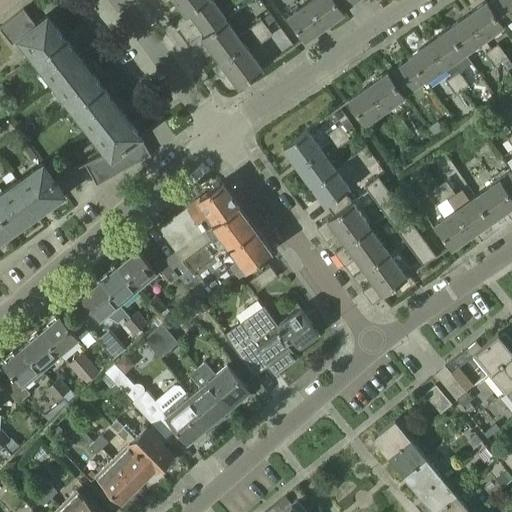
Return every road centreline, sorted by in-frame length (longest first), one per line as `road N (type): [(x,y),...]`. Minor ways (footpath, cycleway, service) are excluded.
road 1 (residential): [(0,321),(220,135)]
road 2 (residential): [(375,355),(220,135)]
road 3 (residential): [(220,135),(422,0)]
road 4 (residential): [(198,511),(375,355)]
road 5 (residential): [(375,355),(511,257)]
road 6 (residential): [(220,135),(122,0)]
